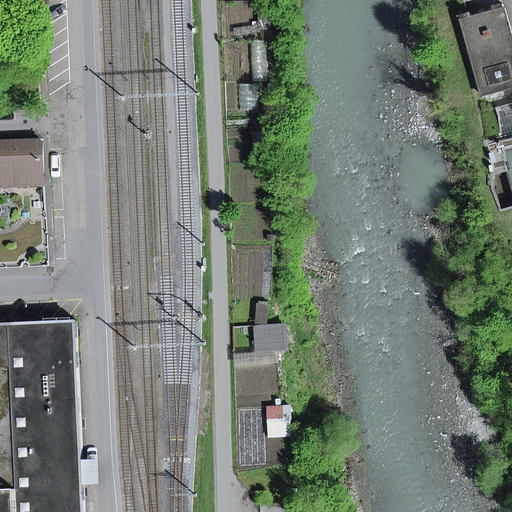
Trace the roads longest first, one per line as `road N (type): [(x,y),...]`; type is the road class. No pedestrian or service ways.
road 1 (residential): [(0,285),(85,281),(80,123)]
road 2 (residential): [(80,123),(76,0)]
